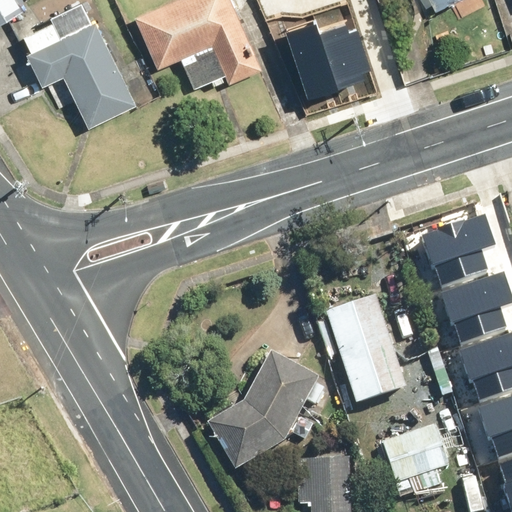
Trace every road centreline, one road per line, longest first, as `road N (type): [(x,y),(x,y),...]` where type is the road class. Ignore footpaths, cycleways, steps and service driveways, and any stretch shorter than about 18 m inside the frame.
road 1 (tertiary): [(511,116),(26,277)]
road 2 (tertiary): [(26,277),(165,511)]
